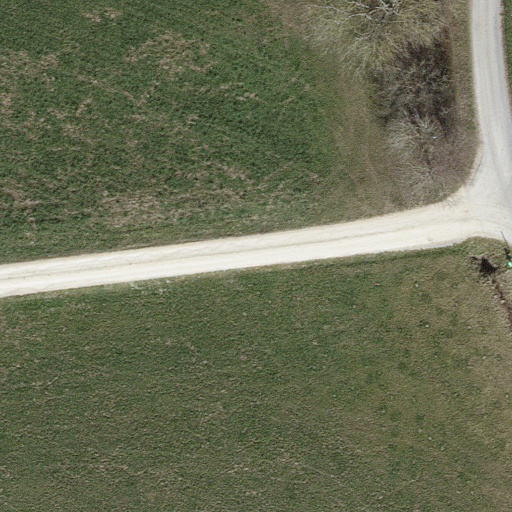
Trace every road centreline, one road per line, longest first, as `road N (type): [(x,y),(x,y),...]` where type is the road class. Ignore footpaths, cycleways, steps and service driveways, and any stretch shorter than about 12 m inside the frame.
road 1 (track): [(506,209),(311,251),(0,284)]
road 2 (track): [(506,209),(488,0)]
